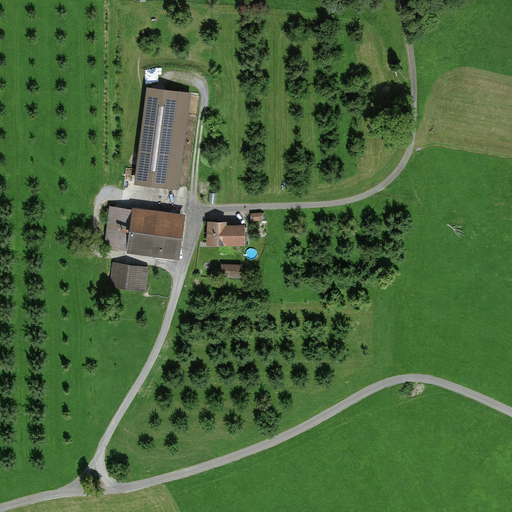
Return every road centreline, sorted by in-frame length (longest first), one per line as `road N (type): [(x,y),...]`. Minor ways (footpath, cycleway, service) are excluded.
road 1 (unclassified): [(511,413),(409,376),(266,446),(114,490)]
road 2 (track): [(204,211),(340,203),(391,178),(413,138),(412,57),(401,0)]
road 3 (unclassified): [(100,452),(162,341),(204,211)]
road 4 (track): [(186,267),(105,253),(96,233),(100,206),(118,196),(204,211)]
road 5 (track): [(154,75),(193,80),(205,90),(195,195),(204,211)]
